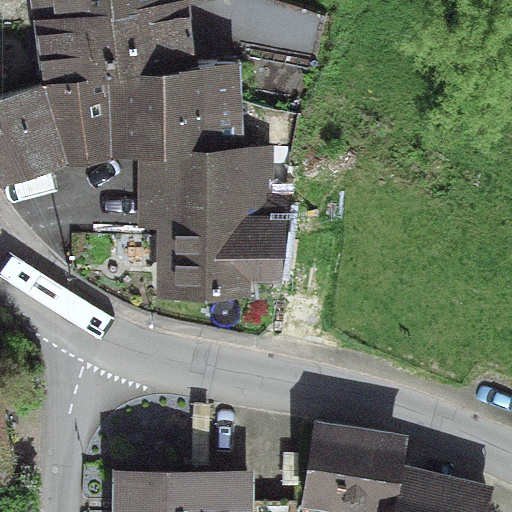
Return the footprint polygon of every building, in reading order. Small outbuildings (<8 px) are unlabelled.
[(34,0),(45,81),(117,73),(108,0),(34,0)] [(108,0),(117,73),(186,65),(180,1),(186,0),(108,0)] [(117,73),(45,81),(36,83),(37,86),(0,96),(0,179),(60,162),(110,156),(162,153),(236,150),(233,65),(186,65),(117,73)] [(236,150),(162,153),(161,295),(246,294),(246,281),(276,282),(286,200),(261,200),(262,151),(236,150)] [(488,511),(490,504),(408,488),(413,466),(319,448),(307,511),(488,511)] [(257,511),(259,483),(131,479),(129,511),(257,511)]
